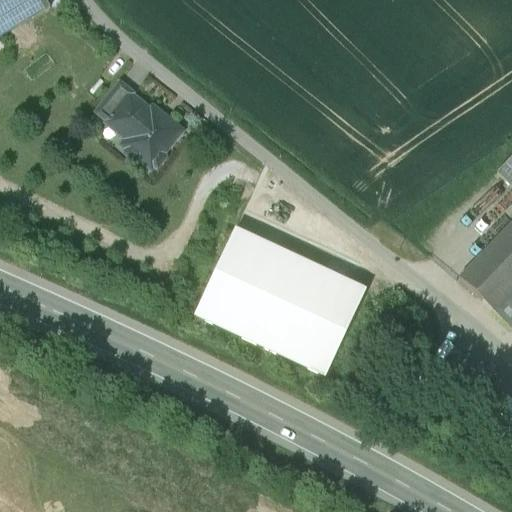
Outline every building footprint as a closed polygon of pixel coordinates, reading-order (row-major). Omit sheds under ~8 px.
[(40,0),(0,0),(0,40),(48,11),(40,0)] [(118,85),(94,117),(126,142),(118,152),(150,177),(183,134),(118,85)] [(511,192),(511,159),(496,176),(511,192)] [(493,315),(511,295),(511,224),(458,281),(493,315)] [(233,233),(192,321),(323,382),(365,294),(233,233)] [(511,295),(493,315),(510,332),(511,330),(511,295)]
